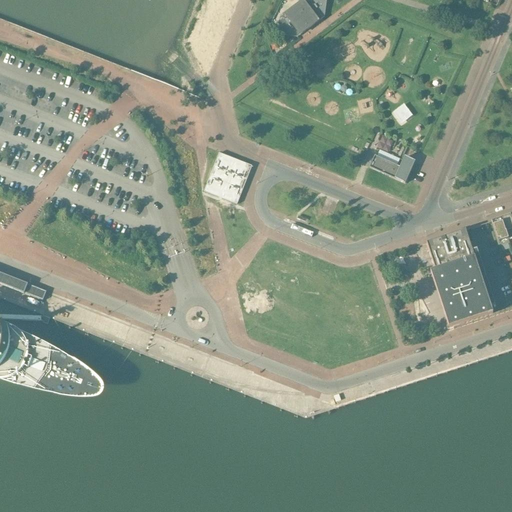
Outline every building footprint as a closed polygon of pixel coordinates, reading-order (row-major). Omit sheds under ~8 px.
[(304,0),(301,3),(281,17),(279,35),(297,38),(322,19),(324,17),(326,0),(304,0)] [(197,190),(190,207),(230,223),(235,208),(252,167),(219,154),(204,193),(202,192),(197,190)] [(374,156),(371,165),(369,168),(405,184),(415,162),(406,158),(401,168),(374,156)] [(511,239),(511,225),(509,217),(501,220),(508,241),(511,239)] [(509,244),(508,241),(501,220),(491,223),(499,247),(509,244)] [(465,231),(426,244),(435,272),(430,273),(448,330),(453,328),(493,315),(490,308),(494,307),(475,250),(472,251),(465,231)] [(0,274),(0,285),(43,302),(46,292),(0,274)] [(0,382),(26,390),(63,399),(88,401),(99,399),(104,394),(103,385),(96,377),(77,363),(41,342),(10,326),(0,321),(0,382)]
